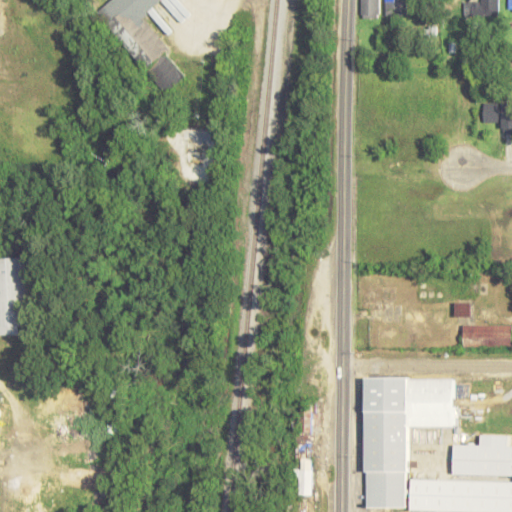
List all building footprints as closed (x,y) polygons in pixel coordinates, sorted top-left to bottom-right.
[(163,94),(184,77),(166,53),(170,50),(143,15),(162,0),(111,0),(98,11),(163,94)] [(360,0),(360,17),(379,17),(379,0),(360,0)] [(405,15),(405,0),(385,0),(385,15),(405,15)] [(464,0),(464,15),(498,15),(498,0),(464,0)] [(483,122),(501,123),(501,129),(511,129),(511,109),(511,102),(483,102),(483,122)] [(0,257),(0,333),(18,333),(18,326),(29,326),(29,257),(0,257)] [(470,302),(458,303),(459,315),(471,315),(470,302)] [(511,324),(463,324),(463,346),(511,346),(511,324)] [(365,508),(407,508),(407,425),(454,425),(454,377),(366,377),(365,508)] [(313,409),(296,409),(296,495),(313,495),(313,409)] [(481,445),(453,444),(453,474),(511,474),(511,445),(510,445),(510,435),(481,434),(481,445)] [(511,480),(410,479),(410,510),(511,511),(511,480)]
